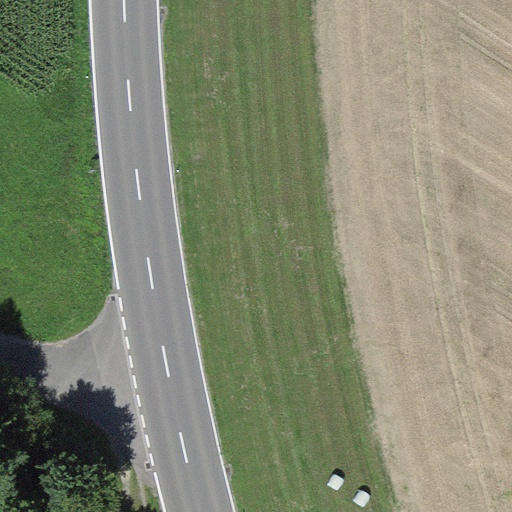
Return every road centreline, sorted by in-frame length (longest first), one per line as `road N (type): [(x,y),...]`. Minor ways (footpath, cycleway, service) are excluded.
road 1 (secondary): [(202,511),(174,409),(139,209),(126,0)]
road 2 (track): [(174,409),(0,352)]
